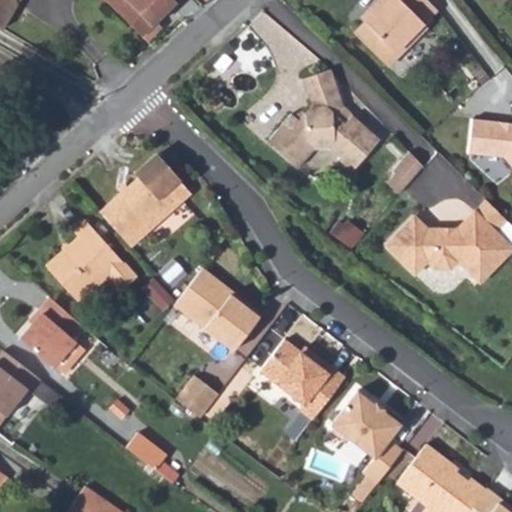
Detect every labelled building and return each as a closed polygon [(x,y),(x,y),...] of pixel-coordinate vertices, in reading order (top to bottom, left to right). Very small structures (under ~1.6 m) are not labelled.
[(0,0),(0,26),(4,29),(18,4),(16,0),(0,0)] [(154,22),(177,0),(102,0),(146,42),(160,28),(154,22)] [(394,0),(368,26),(357,37),(385,65),(396,54),(400,58),(428,29),(425,25),(438,12),(425,0),(394,0)] [(386,0),(364,22),(368,26),(394,0),(386,0)] [(389,69),(400,58),(396,54),(385,65),(389,69)] [(287,114),(262,143),(293,168),(310,148),(326,148),(337,157),(336,159),(349,170),(376,137),(348,114),(342,121),(328,112),(341,106),(326,69),(299,79),(307,106),(295,119),(287,114)] [(501,123),(473,120),(468,154),(504,158),(511,168),(511,107),(511,108),(511,107),(511,129),(505,129),(501,123)] [(405,150),(388,168),(396,175),(388,184),(395,191),(419,164),(405,150)] [(140,178),(100,212),(132,249),(197,193),(162,151),(137,174),(140,178)] [(511,249),(511,227),(485,201),(473,212),(511,250),(511,249)] [(511,250),(473,212),(456,230),(451,235),(441,235),(436,230),(426,230),(413,217),(385,246),(414,275),(426,262),(435,270),(449,270),(457,262),(479,283),(511,250)] [(74,235),(42,263),(41,264),(73,301),(79,295),(103,274),(116,288),(131,275),(81,218),(68,229),(74,235)] [(224,284),(200,265),(174,299),(171,302),(229,349),(259,312),(234,292),(228,293),(221,287),(224,284)] [(142,286),(161,309),(173,298),(153,276),(142,286)] [(234,292),(224,284),(221,287),(228,293),(234,292)] [(47,300),(36,312),(40,316),(17,339),(49,369),(71,345),(68,342),(78,331),(47,300)] [(294,405),(311,418),(343,376),(311,351),(306,358),(295,350),(279,337),(256,367),(298,400),(294,405)] [(300,343),(295,350),(306,358),(311,351),(300,343)] [(49,369),(57,378),(79,354),(71,345),(49,369)] [(32,397),(42,384),(3,354),(0,358),(0,428),(27,394),(32,397)] [(192,374),(174,398),(198,416),(213,397),(217,393),(192,374)] [(375,479),(400,445),(388,434),(399,420),(381,405),(378,408),(370,403),(373,399),(355,385),(329,419),(331,429),(339,436),(348,435),(372,453),(361,467),(375,479)] [(383,402),(375,397),(373,399),(370,403),(378,408),(381,405),(383,402)] [(114,400),(105,410),(117,420),(125,410),(114,400)] [(139,435),(130,448),(157,469),(167,456),(139,435)] [(405,506),(412,511),(463,511),(483,486),(468,474),(465,479),(453,470),(445,464),(448,459),(424,439),(394,478),(415,494),(405,506)] [(457,466),(448,459),(445,464),(453,470),(457,466)] [(511,508),(483,486),(463,511),(510,511),(511,511),(511,508)] [(119,511),(84,488),(71,506),(79,511),(119,511)]
